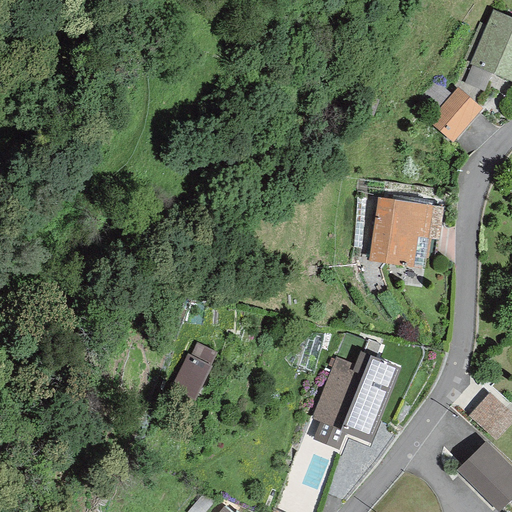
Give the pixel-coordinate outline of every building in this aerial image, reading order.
[(511,18),(492,10),(469,66),(471,66),(491,74),(511,82),(511,18)] [(484,90),(491,74),(471,66),(465,83),(484,90)] [(481,109),(457,88),(427,122),(452,143),(481,109)] [(376,197),(366,261),(422,269),(427,239),(438,241),(443,208),(376,197)] [(169,389),(194,401),(211,368),(209,366),(216,352),(197,343),(190,356),(186,354),(169,389)] [(400,368),(359,352),(354,365),(335,358),(310,419),(319,423),(312,440),(338,450),(344,434),(369,444),(400,368)] [(511,423),(511,414),(490,393),(468,416),(495,441),(511,423)] [(511,468),(485,442),(456,471),(496,511),(497,511),(511,497),(511,468)]
